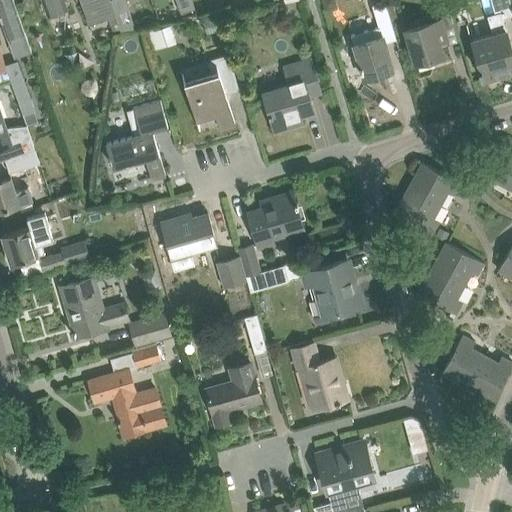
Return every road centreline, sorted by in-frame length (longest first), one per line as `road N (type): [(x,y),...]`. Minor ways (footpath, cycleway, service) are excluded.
road 1 (unclassified): [(425,401),(367,195),(373,161)]
road 2 (unclassified): [(190,152),(202,192),(340,151),(373,161)]
road 3 (unclassified): [(220,467),(242,452),(425,401)]
road 4 (unclassified): [(41,501),(0,356)]
road 5 (unclassified): [(373,161),(388,147),(511,109)]
